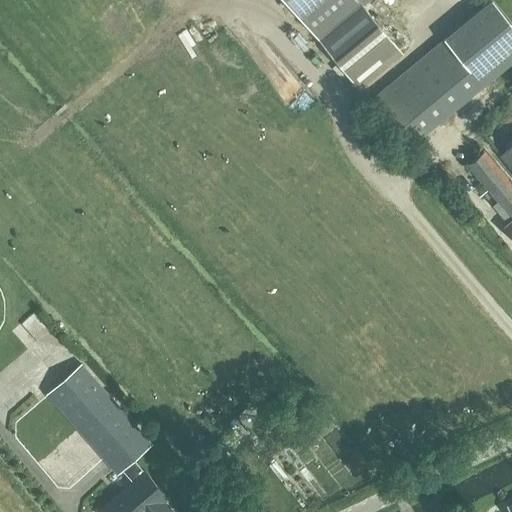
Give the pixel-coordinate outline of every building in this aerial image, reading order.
[(288,0),(335,56),(361,87),(403,52),(377,21),(362,3),(365,0),(288,0)] [(511,16),(498,0),(491,0),(374,97),(412,144),(511,61),(511,16)] [(511,146),(502,155),(511,166),(511,146)] [(511,181),(486,150),(484,151),(481,148),(477,151),(474,147),(463,156),(511,216),(511,220),(506,225),(511,233),(511,181)] [(145,471),(134,457),(152,442),(82,362),(48,392),(117,472),(122,468),(133,481),(102,509),(104,511),(176,511),(166,501),(170,497),(146,470),(145,471)] [(247,407),(241,414),(242,418),(248,425),(253,426),(260,419),(259,413),(253,407),(247,407)] [(274,462),(268,467),(281,483),(287,478),(274,462)]
